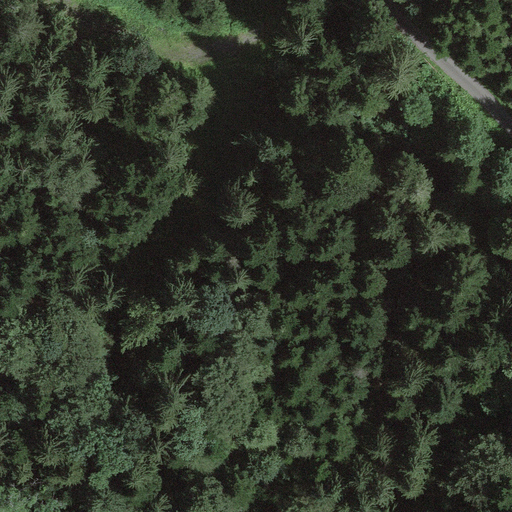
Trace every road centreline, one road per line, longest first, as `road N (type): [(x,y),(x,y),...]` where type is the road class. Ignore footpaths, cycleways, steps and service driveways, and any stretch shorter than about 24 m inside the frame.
road 1 (track): [(75,0),(196,46),(244,43),(287,0)]
road 2 (track): [(384,0),(415,41),(511,130)]
